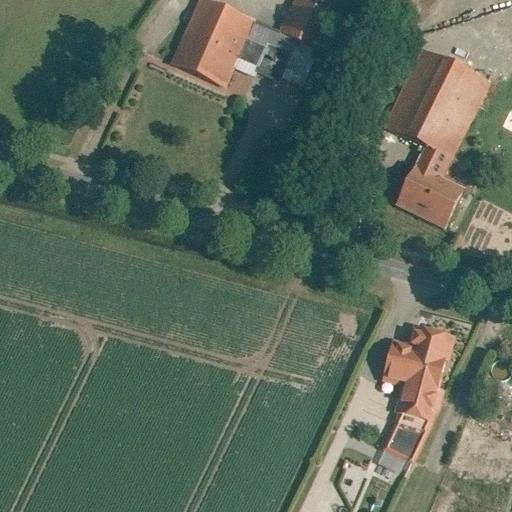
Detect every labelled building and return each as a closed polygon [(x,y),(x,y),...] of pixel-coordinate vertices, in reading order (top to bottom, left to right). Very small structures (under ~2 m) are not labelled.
[(338,0),(293,0),(278,34),(316,51),(338,0)] [(419,27),(431,0),(370,0),(368,5),(419,27)] [(201,1),(172,65),(226,89),(255,25),(201,1)] [(258,25),(239,69),(279,86),(283,78),(301,86),(316,51),(278,34),(258,25)] [(491,85),(422,52),(384,130),(425,150),(453,163),(491,85)] [(453,163),(425,150),(416,168),(444,182),(453,163)] [(397,208),(444,230),(463,190),(444,182),(416,168),(397,208)] [(391,346),(382,380),(403,385),(396,414),(432,423),(435,411),(439,412),(444,392),(440,391),(453,338),(411,327),(406,349),(391,346)] [(432,423),(396,414),(382,447),(414,462),(432,423)]
